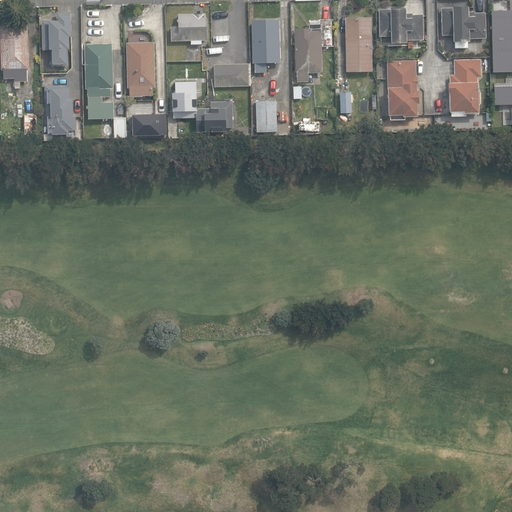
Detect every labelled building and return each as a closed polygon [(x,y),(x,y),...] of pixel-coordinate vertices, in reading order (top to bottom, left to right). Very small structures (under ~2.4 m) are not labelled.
[(151,6),(153,40),(166,39),(165,5),(151,6)] [(453,8),(442,8),(442,35),(454,36),(454,49),(468,49),(468,42),(472,42),(472,39),(486,40),(487,12),(469,12),(469,6),(453,6),(453,8)] [(391,36),(391,43),(407,43),(407,40),(424,40),(423,15),(406,15),(406,9),(379,10),(379,37),(391,36)] [(57,21),(42,22),(42,50),(50,50),(50,67),(70,67),(70,39),(73,39),(73,12),(57,12),(57,21)] [(192,41),(192,45),(202,44),(202,41),(207,40),(206,13),(179,13),(179,27),(172,27),(172,41),(192,41)] [(346,35),(347,72),(373,71),(372,17),(346,18),(346,35)] [(298,73),(298,82),(309,82),(309,73),(323,72),(322,46),(334,46),(334,19),(320,19),(320,25),(310,25),(310,29),(296,29),(296,73),(298,73)] [(256,63),(256,72),(267,72),(267,63),(281,63),(280,20),(252,20),(253,63),(256,63)] [(511,24),(491,25),(492,71),(502,71),(502,78),(511,77),(511,73),(511,70),(511,24)] [(15,78),(15,88),(21,88),(21,81),(29,81),(29,70),(30,70),(29,26),(1,26),(2,71),(4,71),(4,79),(15,78)] [(142,96),(143,109),(155,108),(155,104),(154,87),(155,87),(154,42),(140,43),(140,38),(129,39),(129,43),(127,43),(128,88),(130,88),(130,97),(142,96)] [(127,138),(127,139),(138,139),(138,135),(165,135),(165,132),(168,132),(168,125),(166,125),(166,121),(126,121),(126,118),(114,118),(114,102),(112,102),(111,88),(114,88),(113,44),(85,44),(86,89),(88,89),(89,119),(115,119),(115,138),(127,138)] [(478,90),(477,78),(481,77),(481,59),(453,60),(454,74),(450,75),(450,83),(447,83),(448,93),(449,93),(449,113),(451,113),(451,117),(461,116),(461,115),(479,114),(478,104),(480,104),(480,90),(478,90)] [(388,62),(389,120),(405,119),(405,116),(417,116),(417,104),(419,104),(419,91),(417,91),(417,76),(416,76),(416,61),(388,62)] [(214,65),(215,87),(251,86),(250,76),(250,64),(214,65)] [(197,118),(197,132),(226,131),(226,128),(233,128),(233,101),(211,101),(211,108),(197,108),(197,82),(176,82),(176,94),(173,94),(174,118),(197,118)] [(268,84),(255,85),(255,96),(269,95),(268,84)] [(70,98),(69,88),(65,88),(65,86),(44,86),(44,104),(50,104),(50,119),(53,119),(53,134),(70,134),(69,130),(76,130),(76,116),(73,116),(73,98),(70,98)] [(302,87),(302,86),(293,87),(294,99),(302,99),(302,94),(308,94),(308,87),(302,87)] [(340,92),(341,113),(352,113),(352,92),(340,92)] [(256,101),(257,132),(278,132),(277,100),(256,101)] [(21,132),(22,137),(26,137),(26,136),(38,135),(38,115),(25,115),(26,132),(21,132)]
